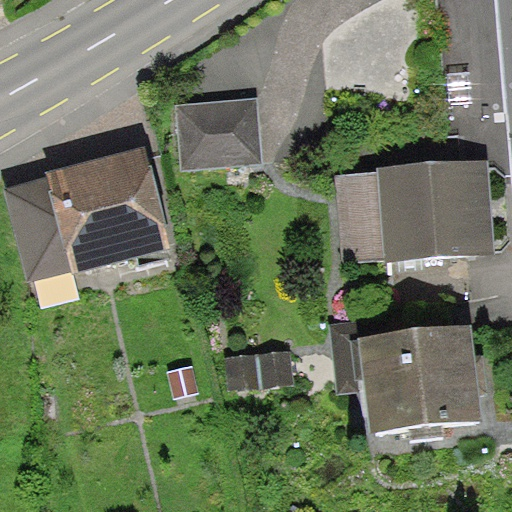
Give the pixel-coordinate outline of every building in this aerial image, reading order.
[(469,78),(444,79),(445,123),(470,122),(469,78)] [(258,102),(179,107),(183,168),(262,162),(258,102)] [(146,149),(46,176),(48,181),(5,192),(30,284),(37,283),(72,273),(73,277),(75,277),(173,251),(146,149)] [(483,166),(380,176),(388,261),(491,251),(483,166)] [(351,264),(388,261),(380,176),(343,180),(351,264)] [(72,273),(37,283),(43,310),(81,301),(75,277),(73,277),(72,273)] [(472,329),(360,343),(371,438),(483,425),(472,329)] [(292,351),(228,358),(231,391),(295,385),(292,351)]
